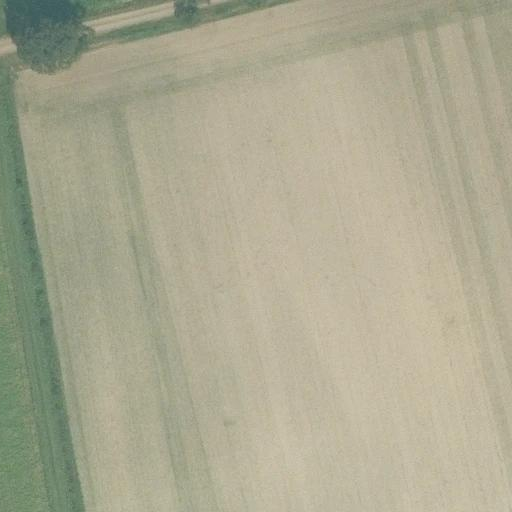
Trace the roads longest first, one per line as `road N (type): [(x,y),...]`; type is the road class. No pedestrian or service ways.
road 1 (track): [(0,153),(62,511)]
road 2 (track): [(0,52),(218,0)]
